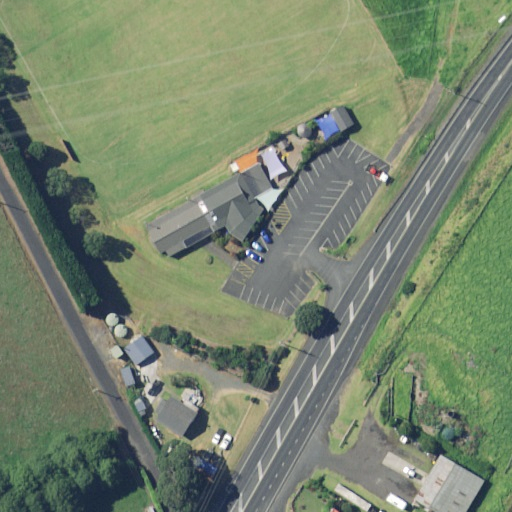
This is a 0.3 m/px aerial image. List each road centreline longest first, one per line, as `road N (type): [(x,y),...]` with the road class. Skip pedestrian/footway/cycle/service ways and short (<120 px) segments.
road 1 (secondary): [(511,64),(365,293),(240,511)]
road 2 (unknown): [(181,511),(0,168)]
